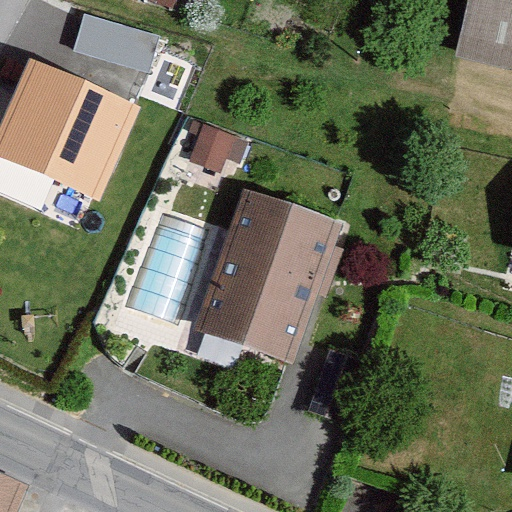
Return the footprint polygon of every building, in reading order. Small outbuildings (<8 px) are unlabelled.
[(511,0),(471,0),(459,52),(511,64),(511,0)] [(83,49),(155,69),(165,35),(93,15),(83,49)] [(137,108),(31,63),(0,133),(0,157),(97,199),(137,108)] [(237,188),(183,338),(301,380),(354,230),(237,188)] [(0,511),(17,511),(25,495),(0,484),(0,511)]
